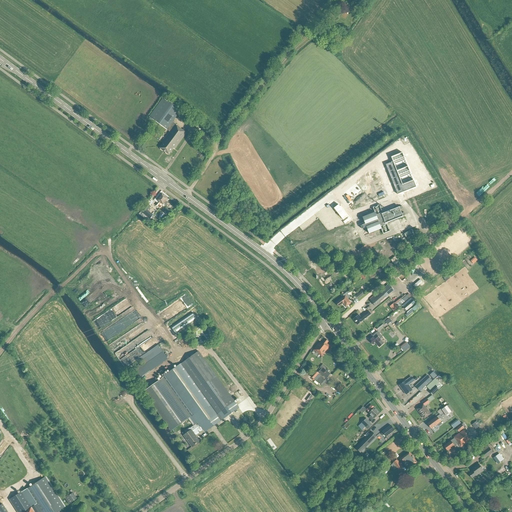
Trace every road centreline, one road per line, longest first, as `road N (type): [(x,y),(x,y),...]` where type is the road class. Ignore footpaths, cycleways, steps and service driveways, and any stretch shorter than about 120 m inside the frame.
road 1 (primary): [(330,324),(268,257),(0,59)]
road 2 (unclassified): [(142,511),(259,425),(319,328),(330,324)]
road 3 (primary): [(469,511),(330,324)]
road 4 (track): [(337,321),(462,214)]
